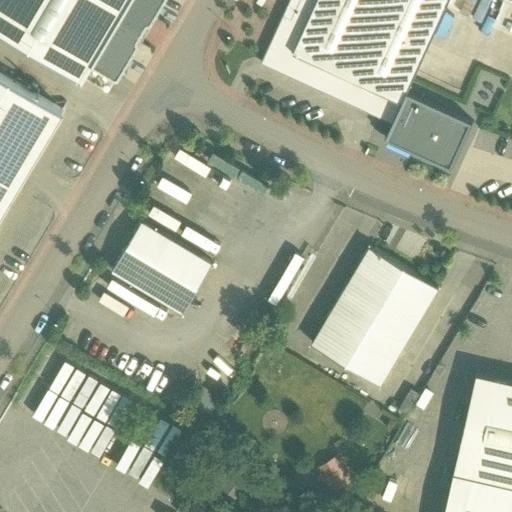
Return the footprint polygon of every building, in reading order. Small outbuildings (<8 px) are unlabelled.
[(0,0),(0,28),(82,76),(92,60),(127,0),(0,0)] [(127,0),(92,60),(118,75),(162,0),(127,0)] [(289,0),(261,62),(392,122),(408,88),(448,0),(289,0)] [(0,71),(0,214),(63,109),(0,71)] [(408,88),(392,122),(385,137),(449,167),(472,118),(408,88)] [(212,261),(142,219),(112,268),(183,311),(212,261)] [(438,285),(370,245),(312,342),(380,383),(438,285)] [(511,511),(511,379),(477,371),(445,511),(511,511)] [(320,471),(339,492),(358,474),(338,453),(320,471)]
